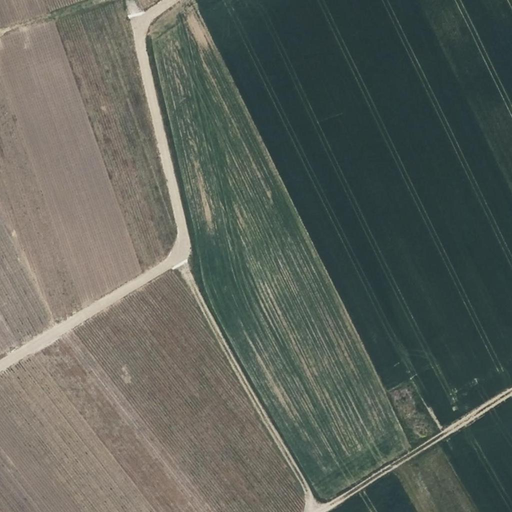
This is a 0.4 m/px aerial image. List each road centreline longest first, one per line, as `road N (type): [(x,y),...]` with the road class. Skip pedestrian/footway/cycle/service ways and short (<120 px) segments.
road 1 (track): [(511,389),(317,511)]
road 2 (track): [(0,362),(171,259),(188,235)]
